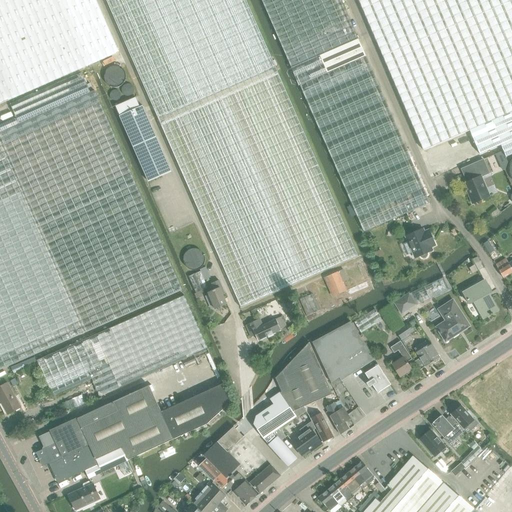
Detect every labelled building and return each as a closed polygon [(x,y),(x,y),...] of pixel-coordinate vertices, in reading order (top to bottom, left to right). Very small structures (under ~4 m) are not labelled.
[(0,0),(0,105),(9,102),(118,56),(116,53),(93,0),(0,0)] [(147,98),(240,308),(358,256),(248,5),(247,5),(245,0),(105,0),(130,57),(147,98)] [(319,59),(359,41),(340,0),(261,0),(289,61),(364,232),(429,203),(366,59),(326,76),(319,59)] [(511,0),(358,0),(423,150),(469,130),(511,112),(511,0)] [(366,59),(359,41),(319,59),(326,76),(366,59)] [(129,81),(129,80),(128,77),(127,74),(124,71),(120,70),(116,70),(114,71),(112,73),(111,74),(109,76),(108,80),(109,82),(109,84),(111,87),(112,88),(114,90),(118,91),(122,90),(124,89),(125,88),(127,87),(128,85),(129,83),(129,81)] [(52,396),(91,379),(110,371),(118,389),(182,360),(194,355),(199,352),(207,349),(208,349),(95,91),(90,93),(82,74),(10,105),(16,119),(0,125),(0,370),(35,355),(35,357),(37,361),(52,396)] [(136,98),(115,106),(119,115),(119,116),(147,182),(171,171),(142,106),(140,107),(136,98)] [(511,112),(469,130),(479,154),(501,145),(506,157),(511,153),(511,112)] [(503,151),(495,154),(502,171),(505,169),(508,162),(503,151)] [(489,197),(481,176),(489,173),(483,160),(461,169),(467,182),(465,183),(470,195),(468,195),(472,204),(489,197)] [(407,242),(400,245),(405,256),(412,253),(415,258),(419,256),(421,258),(423,259),(425,259),(427,257),(427,255),(427,253),(432,251),(430,248),(435,246),(428,231),(424,233),(422,229),(405,237),(407,242)] [(205,259),(205,256),(204,254),(202,251),(200,250),(198,249),(194,248),(191,249),(189,251),(187,252),(185,255),(185,259),(186,263),(188,266),(191,268),(194,269),(198,269),(200,268),(202,266),(204,264),(204,263),(205,261),(205,259)] [(478,271),(483,269),(477,257),(472,260),(478,271)] [(504,260),(496,265),(503,278),(511,272),(511,271),(507,264),(504,260)] [(361,263),(357,265),(364,280),(368,279),(361,263)] [(200,269),(200,271),(204,280),(210,278),(206,267),(200,269)] [(348,280),(343,270),(325,278),(333,297),(346,291),(342,283),(348,280)] [(204,280),(200,271),(188,276),(195,293),(207,288),(204,280)] [(443,278),(424,287),(429,298),(449,289),(443,278)] [(370,280),(347,290),(350,295),(363,290),(364,291),(368,289),(367,288),(372,286),(370,280)] [(214,309),(226,304),(222,295),(224,294),(219,281),(211,284),(214,290),(207,293),(214,309)] [(498,311),(488,294),(491,292),(485,281),(463,293),(469,304),(473,302),(483,319),(498,311)] [(401,314),(416,305),(408,293),(393,302),(401,314)] [(312,294),(300,299),(308,316),(320,311),(312,294)] [(469,326),(452,301),(438,310),(446,321),(436,328),(445,342),(469,326)] [(393,333),(403,326),(390,305),(379,312),(393,333)] [(361,333),(376,323),(382,320),(375,309),(354,322),(361,333)] [(282,316),(275,320),(276,322),(280,329),(286,326),(282,316)] [(275,320),(275,319),(263,325),(260,318),(245,325),(251,337),(255,335),(258,341),(280,330),(280,329),(276,322),(275,320)] [(313,343),(323,365),(327,375),(327,374),(331,383),(339,378),(342,382),(362,369),(365,374),(370,382),(367,384),(370,388),(373,386),(378,394),(391,386),(351,322),(313,343)] [(414,331),(409,324),(396,333),(401,340),(414,331)] [(438,360),(439,358),(431,343),(428,345),(425,341),(418,346),(414,349),(420,360),(419,361),(417,359),(414,361),(419,369),(424,366),(425,367),(432,362),(435,363),(438,360)] [(413,360),(401,342),(391,348),(394,354),(399,351),(403,358),(404,358),(407,363),(413,360)] [(310,343),(276,379),(281,392),(282,392),(280,393),(279,393),(296,417),(297,418),(302,414),(306,411),(304,406),(332,394),(331,393),(327,384),(324,376),(320,367),(310,343)] [(199,352),(194,355),(196,359),(206,355),(209,353),(207,349),(199,352)] [(209,353),(206,355),(217,378),(220,377),(209,353)] [(194,355),(182,360),(185,365),(196,360),(196,359),(194,355)] [(24,366),(37,361),(35,357),(11,367),(14,373),(25,368),(24,366)] [(404,358),(403,358),(392,365),(401,378),(412,371),(407,363),(404,358)] [(91,379),(99,397),(118,389),(110,371),(91,379)] [(334,389),(342,383),(342,382),(339,378),(331,383),(334,389)] [(21,408),(8,383),(0,387),(0,401),(8,415),(21,408)] [(85,470),(89,478),(207,424),(231,402),(223,384),(161,412),(149,386),(50,431),(38,437),(43,448),(43,450),(36,453),(42,466),(49,463),(58,483),(85,470)] [(256,417),(253,425),(263,439),(288,466),(289,465),(297,458),(281,441),(277,437),(274,433),(279,429),(280,428),(295,418),(296,417),(279,393),(270,399),(273,404),(256,417)] [(81,395),(63,403),(63,404),(66,412),(85,403),(81,395)] [(341,435),(354,426),(340,400),(334,403),(339,411),(331,417),(341,435)] [(334,403),(325,407),(330,417),(331,417),(339,411),(334,403)] [(471,431),(477,426),(472,421),(475,419),(468,412),(467,413),(461,406),(458,409),(456,408),(451,412),(451,415),(463,429),(466,426),(471,431)] [(312,421),(316,429),(323,442),(333,437),(321,413),(310,418),(312,421)] [(432,424),(443,438),(449,445),(462,433),(448,417),(445,420),(441,416),(432,424)] [(303,436),(292,443),(304,457),(313,449),(315,450),(322,444),(313,432),(316,429),(312,421),(299,430),(303,436)] [(218,441),(204,455),(206,458),(229,482),(223,488),(228,494),(231,491),(233,492),(246,480),(249,484),(271,465),(267,460),(244,436),(243,437),(233,427),(218,441)] [(435,457),(445,448),(430,431),(419,440),(435,457)] [(478,445),(460,463),(464,468),(482,450),(478,445)] [(367,509),(363,511),(471,511),(474,509),(414,456),(410,460),(403,463),(404,466),(387,486),(392,490),(381,502),(376,498),(374,501),(367,509)] [(229,482),(206,458),(201,463),(199,465),(214,481),(215,480),(223,488),(229,482)] [(132,472),(127,461),(119,464),(124,476),(132,472)] [(376,478),(362,461),(355,467),(369,484),(376,478)] [(450,471),(455,476),(464,468),(460,463),(450,471)] [(271,465),(249,484),(260,495),(281,475),(271,465)] [(349,472),(363,489),(369,484),(355,467),(349,472)] [(361,491),(347,474),(340,479),(354,496),(361,491)] [(340,479),(334,485),(348,501),(354,496),(340,479)] [(246,480),(233,492),(246,506),(247,506),(251,503),(260,495),(249,484),(246,480)] [(226,511),(229,509),(221,502),(226,496),(211,481),(201,492),(222,511),(226,511)] [(100,499),(93,484),(71,494),(78,509),(100,499)] [(334,485),(328,490),(342,507),(348,501),(334,485)] [(323,502),(327,507),(331,511),(335,511),(342,507),(328,490),(321,495),(325,500),(323,502)] [(379,495),(374,491),(369,496),(370,498),(374,501),(376,498),(379,495)] [(202,511),(210,511),(213,510),(214,511),(222,511),(201,492),(192,502),(198,508),(198,507),(202,511)] [(185,497),(191,502),(193,499),(187,494),(185,497)] [(369,496),(362,504),(362,505),(367,509),(374,501),(370,498),(369,496)] [(166,511),(169,511),(172,509),(163,501),(159,506),(166,511)]
